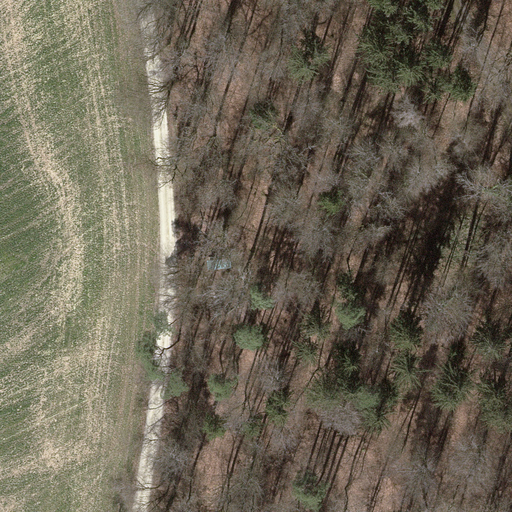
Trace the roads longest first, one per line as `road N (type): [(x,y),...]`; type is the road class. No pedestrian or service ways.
road 1 (track): [(147,0),(167,177),(168,291),(140,511)]
road 2 (track): [(451,0),(511,126)]
